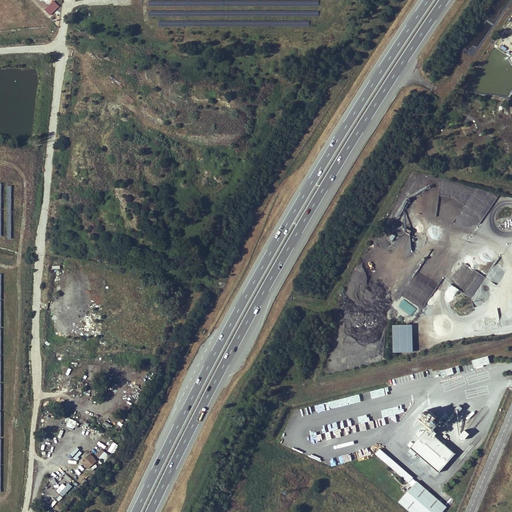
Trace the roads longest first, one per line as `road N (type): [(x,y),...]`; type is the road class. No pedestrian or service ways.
road 1 (motorway): [(150,511),(305,216),(444,0)]
road 2 (motorway): [(428,0),(293,212),(135,511)]
road 3 (unclassified): [(25,511),(60,46)]
